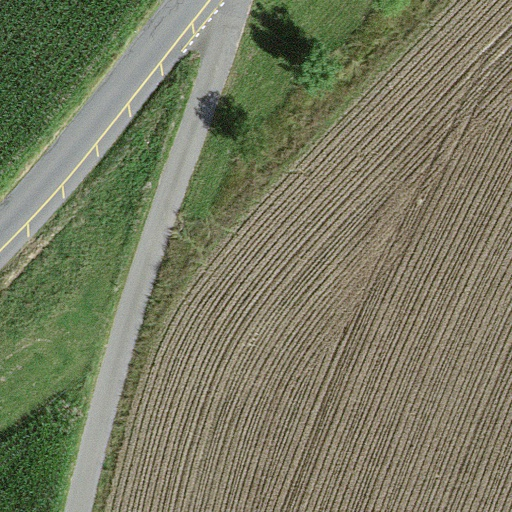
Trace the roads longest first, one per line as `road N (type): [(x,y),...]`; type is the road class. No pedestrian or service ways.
road 1 (unclassified): [(229,0),(216,63),(123,336),(80,511)]
road 2 (tertiary): [(192,0),(0,225)]
